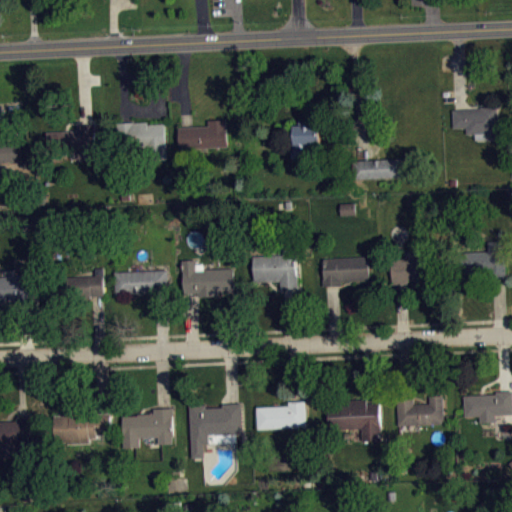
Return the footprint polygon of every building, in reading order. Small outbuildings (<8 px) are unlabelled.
[(452,109),(453,127),(466,126),(466,133),(475,133),(475,139),(499,138),(497,106),(481,107),(481,109),(452,109)] [(179,127),(180,149),(228,146),(227,118),(209,120),(209,125),(179,127)] [(292,158),(291,124),(298,124),(299,121),(320,120),(320,143),(310,143),(311,158),(292,158)] [(116,122),(119,150),(148,149),(149,161),(161,162),(163,159),(167,159),(165,123),(148,124),(148,121),(116,122)] [(46,131),(77,130),(77,125),(94,124),(94,130),(95,131),(96,142),(94,144),(94,150),(90,150),(91,156),(77,157),(76,151),(47,153),(46,131)] [(0,160),(17,160),(17,138),(0,138),(0,160)] [(402,158),(402,176),(355,179),(355,160),(402,158)] [(343,221),(357,220),(357,208),(342,209),(343,221)] [(504,240),(488,241),(489,251),(460,252),(460,274),(491,271),(491,278),(507,277),(504,240)] [(408,283),(393,284),(392,258),(406,258),(406,250),(421,250),(421,257),(433,257),(434,278),(408,280),(408,283)] [(253,256),(254,281),(281,280),(281,289),(299,288),(296,254),(253,256)] [(323,286),(322,257),(368,255),(370,279),(342,281),(343,285),(323,286)] [(183,259),(183,271),(184,274),(185,292),(199,292),(199,295),(218,295),(218,292),(237,291),(234,267),(196,269),(196,259),(183,259)] [(115,271),(116,293),(151,291),(151,295),(170,293),(169,269),(115,271)] [(0,276),(0,300),(15,300),(15,303),(37,301),(35,274),(0,276)] [(104,296),(104,275),(51,278),(52,300),(104,296)] [(464,394),(464,416),(479,415),(479,421),(496,421),(496,414),(511,413),(511,389),(497,390),(497,394),(464,394)] [(444,394),(446,422),(399,426),(397,398),(414,397),(414,403),(431,402),(430,395),(444,394)] [(363,439),(362,427),(329,429),(328,399),(367,398),(367,402),(380,402),(382,439),(363,439)] [(257,406),(258,427),(308,427),(307,399),(288,400),(288,404),(257,406)] [(190,404),(192,457),(205,456),(205,443),(238,441),(237,433),(245,433),(243,401),(222,402),(223,406),(206,407),(206,403),(190,404)] [(124,447),(123,416),(138,415),(138,413),(154,412),(154,408),(174,407),(175,435),(173,435),(173,443),(159,443),(158,436),(141,437),(141,446),(124,447)] [(55,414),(55,437),(69,436),(70,443),(91,443),(91,437),(98,437),(98,434),(113,433),(111,410),(70,411),(70,414),(55,414)] [(0,420),(17,420),(16,417),(29,417),(30,435),(29,435),(29,444),(19,443),(20,456),(0,456),(0,420)]
